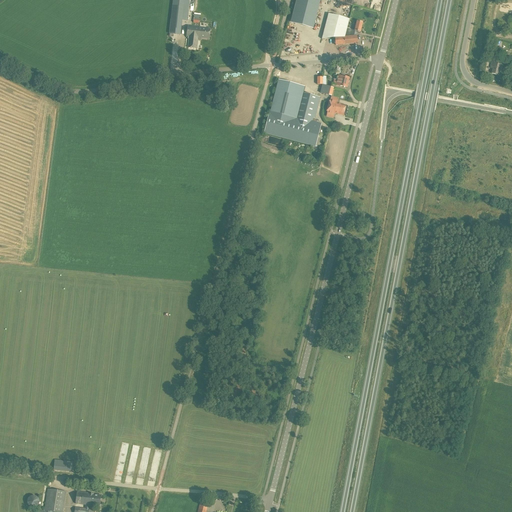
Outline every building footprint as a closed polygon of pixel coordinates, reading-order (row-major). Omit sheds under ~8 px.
[(189,0),(173,0),(170,33),(180,35),(182,20),(187,20),(189,0)] [(296,0),(290,23),(313,29),(320,0),(296,0)] [(355,31),(347,29),(349,19),(328,14),(322,39),(335,38),(336,45),(358,44),(357,36),(355,36),(356,31),(360,32),(363,23),(357,21),(355,31)] [(188,26),(186,38),(189,38),(188,49),(197,50),(198,40),(201,40),(201,38),(209,39),(211,29),(202,28),(202,27),(188,26)] [(502,71),(503,65),(497,64),(498,60),(493,59),(491,67),(494,68),(492,73),(500,75),(501,71),(502,71)] [(345,77),(338,76),(337,80),(334,79),(333,83),(336,84),(336,85),(347,88),(349,78),(348,78),(349,77),(348,77),(346,76),(345,77)] [(322,77),(322,85),(321,91),(320,93),(326,95),(332,96),(334,88),(326,86),(326,77),(322,77)] [(315,118),(320,97),(304,93),(305,87),(278,80),(270,112),(264,134),(312,146),(316,147),(321,124),(318,123),(319,119),(315,118)] [(338,102),(338,98),(331,97),(330,100),(329,100),(326,113),(327,113),(326,117),(333,119),(335,113),(344,115),(346,106),(337,104),(338,102)] [(62,511),(66,491),(47,489),(44,511),(36,510),(35,511),(62,511)] [(100,506),(101,495),(94,494),(94,493),(77,491),(75,504),(86,505),(85,508),(75,507),(74,511),(95,511),(96,509),(89,509),(89,505),(92,506),(93,505),(100,506)] [(33,508),(35,507),(36,507),(37,507),(38,506),(38,505),(39,504),(39,502),(39,501),(39,500),(38,499),(38,498),(37,497),(36,497),(35,496),(33,496),(32,496),(30,497),(29,497),(29,498),(28,499),(27,501),(27,503),(28,505),(29,506),(30,507),(31,507),(32,508),(33,508)] [(206,511),(208,504),(200,502),(198,509),(197,511),(206,511)]
